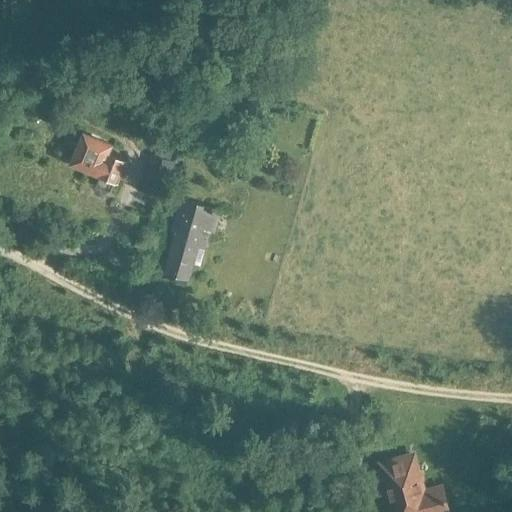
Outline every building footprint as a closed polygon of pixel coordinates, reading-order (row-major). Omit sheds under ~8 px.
[(99,175),(114,181),(116,182),(125,161),(106,153),(110,144),(84,133),(71,163),(99,175)] [(191,160),(195,145),(181,141),(178,157),(191,160)] [(151,147),(140,190),(165,197),(176,154),(151,147)] [(114,181),(99,175),(95,186),(109,192),(114,181)] [(177,228),(166,272),(182,276),(181,282),(186,284),(192,261),(200,263),(209,228),(213,229),(219,208),(180,198),(172,227),(177,228)] [(412,453),(387,459),(374,463),(377,475),(370,477),(375,496),(382,494),(386,511),(447,511),(440,486),(423,491),(412,453)]
